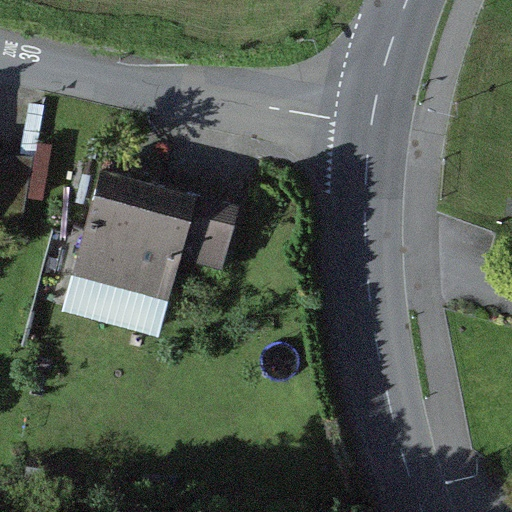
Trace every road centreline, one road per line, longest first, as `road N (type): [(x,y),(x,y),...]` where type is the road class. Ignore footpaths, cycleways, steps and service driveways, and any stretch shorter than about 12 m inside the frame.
road 1 (tertiary): [(364,134),(357,271),(366,353),(419,511)]
road 2 (residential): [(0,62),(201,114),(364,134)]
road 3 (tertiary): [(405,0),(364,134)]
